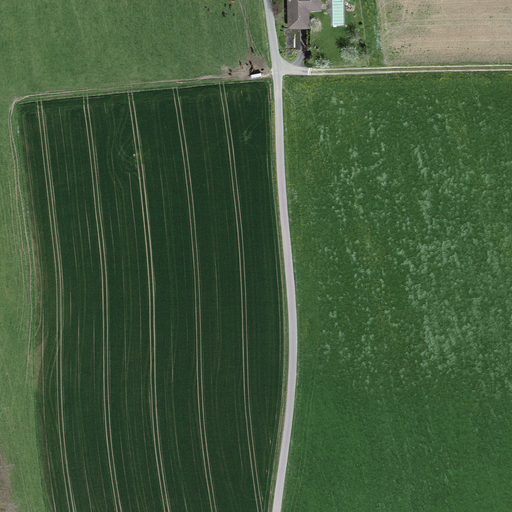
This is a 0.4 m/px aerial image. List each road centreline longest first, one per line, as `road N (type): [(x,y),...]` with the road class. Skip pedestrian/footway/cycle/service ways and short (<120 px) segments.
road 1 (residential): [(267,0),(297,258),(276,511)]
road 2 (track): [(0,101),(277,70),(511,70)]
